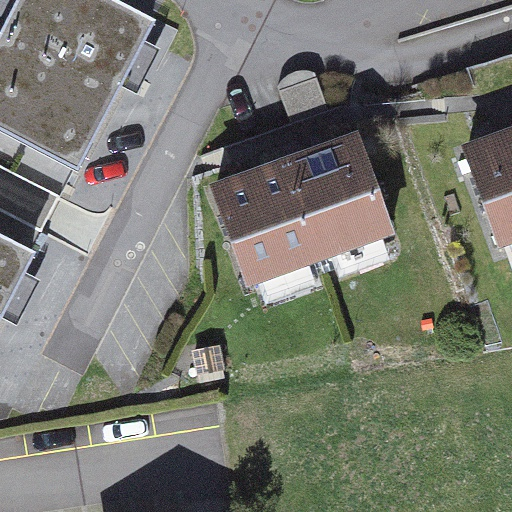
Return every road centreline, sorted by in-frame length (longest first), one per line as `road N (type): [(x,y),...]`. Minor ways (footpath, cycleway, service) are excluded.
road 1 (residential): [(232,42),(67,352)]
road 2 (residential): [(232,42),(376,0)]
